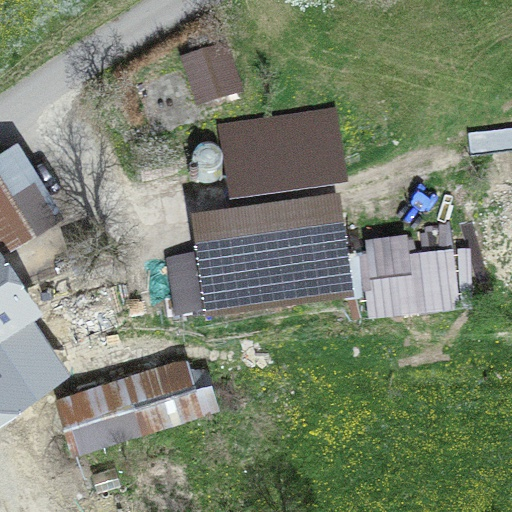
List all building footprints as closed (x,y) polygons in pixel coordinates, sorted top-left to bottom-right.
[(225,41),(184,57),(201,101),(242,86),(225,41)] [(231,200),(349,188),(340,107),(223,119),(231,200)] [(0,235),(41,211),(6,152),(0,155),(0,235)] [(338,237),(204,257),(212,315),(346,297),(338,237)] [(3,290),(9,287),(0,271),(0,382),(43,357),(3,290)] [(71,445),(193,408),(178,359),(56,396),(71,445)]
